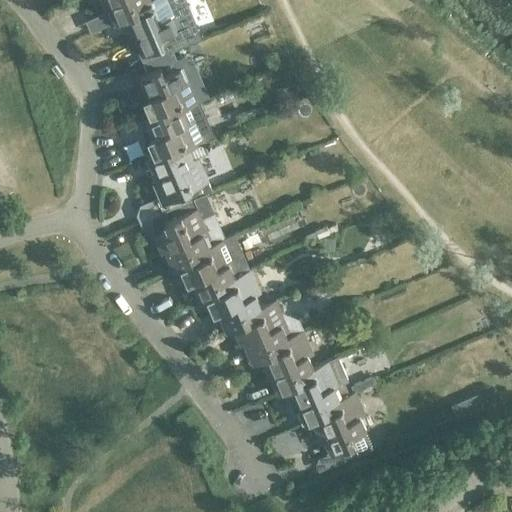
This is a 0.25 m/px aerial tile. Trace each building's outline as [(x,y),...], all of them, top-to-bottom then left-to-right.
[(134,3),(141,0),(103,0),(113,23),(124,18),(137,11),(134,3)] [(177,28),(171,15),(175,13),(169,0),(141,0),(134,3),(137,11),(124,18),(143,62),(167,52),(163,43),(164,42),(161,35),(177,28)] [(136,75),(151,112),(164,106),(167,114),(199,101),(209,96),(190,52),(136,75)] [(149,136),(145,138),(143,144),(148,155),(168,146),(171,154),(204,140),(194,117),(204,113),(199,101),(167,114),(164,106),(151,112),(140,116),(149,136)] [(262,106),(240,115),(243,123),(265,114),(262,106)] [(148,155),(144,156),(158,191),(156,197),(161,210),(204,193),(211,189),(198,157),(208,153),(204,140),(171,154),(168,146),(148,155)] [(124,178),(110,181),(116,220),(130,218),(124,178)] [(270,209),(288,202),(282,185),(264,192),(270,209)] [(204,193),(156,213),(160,223),(165,221),(168,228),(155,234),(171,270),(182,266),(182,265),(195,259),(192,251),(223,238),(204,193)] [(218,282),(250,268),(234,233),(223,238),(192,251),(195,259),(182,265),(182,266),(197,300),(208,296),(222,290),(218,282)] [(131,280),(140,292),(156,280),(147,268),(131,280)] [(244,312),(261,305),(256,293),(260,292),(250,268),(218,282),(222,290),(208,296),(224,331),(235,327),(234,326),(248,320),(244,312)] [(302,329),(297,318),(281,312),(276,298),(261,305),(244,312),(248,320),(234,326),(235,327),(249,361),(260,357),(274,351),(270,343),(302,329)] [(297,373),(313,366),(308,355),(312,353),(302,329),(270,343),(274,351),(260,357),(276,392),(287,388),(300,382),(297,373)] [(348,393),(343,381),(347,379),(337,356),(313,366),(297,373),(300,382),(287,388),(302,422),(313,418),(326,412),(323,404),(348,393)] [(451,389),(455,405),(469,401),(465,385),(451,389)] [(326,412),(313,418),(329,453),(333,451),(337,462),(372,447),(368,437),(364,427),(365,427),(360,416),(365,414),(354,390),(323,404),(326,412)]
